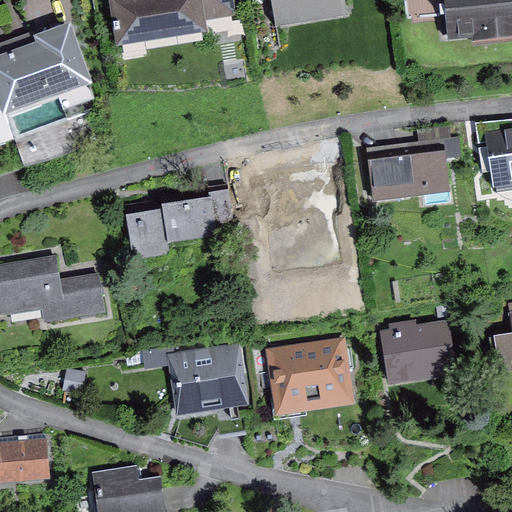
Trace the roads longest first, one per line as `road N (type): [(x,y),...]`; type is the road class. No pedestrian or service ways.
road 1 (residential): [(0,212),(323,128),(511,105)]
road 2 (residential): [(370,511),(0,395)]
